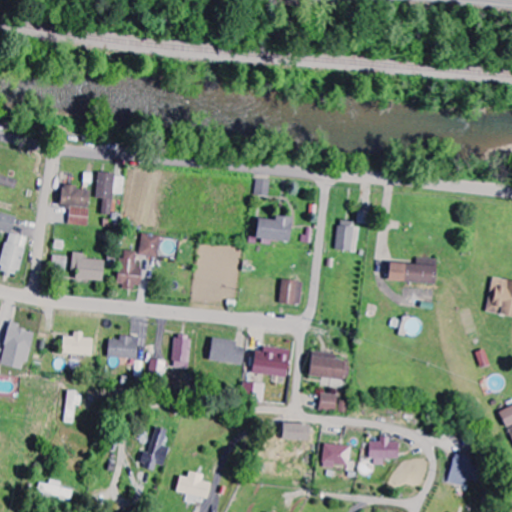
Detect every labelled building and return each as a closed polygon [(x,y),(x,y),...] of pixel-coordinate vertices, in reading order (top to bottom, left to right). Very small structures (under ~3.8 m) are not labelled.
[(0,184),(13,189),(16,181),(0,174),(0,184)] [(123,195),(124,175),(97,174),(96,199),(102,199),(101,215),(111,215),(112,194),(123,195)] [(267,197),(270,181),(256,179),(253,195),(267,197)] [(90,189),(62,186),(60,205),(88,208),(90,189)] [(89,209),(69,208),(68,224),(87,226),(89,209)] [(0,230),(12,233),(15,215),(0,213),(0,230)] [(288,241),(290,217),(273,216),(273,219),(255,219),(254,239),(288,241)] [(337,223),(336,250),(358,251),(358,223),(337,223)] [(1,273),(21,275),(26,236),(5,234),(1,273)] [(160,236),(141,234),(139,255),(158,257),(160,236)] [(135,251),(120,250),(119,287),(141,287),(141,268),(135,268),(135,251)] [(73,280),(103,281),(104,260),(84,259),(84,253),(74,253),(73,280)] [(67,270),(68,256),(53,256),(52,270),(67,270)] [(388,281),(435,283),(436,259),(416,258),(416,264),(388,263),(388,281)] [(511,316),(511,280),(492,278),(487,313),(511,316)] [(280,302),(301,305),(304,282),(282,279),(280,302)] [(401,333),(419,334),(419,317),(401,317),(401,333)] [(0,364),(25,370),(34,332),(19,329),(21,324),(11,322),(0,364)] [(62,354),(94,356),(95,339),(83,338),(83,335),(63,335),(62,354)] [(109,340),(109,358),(138,359),(139,337),(121,336),(120,340),(109,340)] [(175,336),(173,367),(190,368),(192,336),(175,336)] [(244,364),(245,347),(236,347),(237,340),(212,339),(210,362),(244,364)] [(262,352),(254,351),(252,373),(286,377),(290,350),(263,347),(262,352)] [(307,375),(343,381),(346,360),(335,359),(336,354),(311,350),(307,375)] [(477,352),(482,368),(490,365),(485,350),(477,352)] [(149,374),(165,378),(169,362),(153,358),(149,374)] [(243,401),(264,402),(265,383),(244,383),(243,401)] [(66,423),(76,423),(77,405),(80,405),(81,391),(67,390),(66,423)] [(319,410),(336,411),(337,394),(320,393),(319,410)] [(507,428),(511,425),(511,406),(500,412),(507,428)] [(282,440),(309,441),(309,424),(282,424),(282,440)] [(147,454),(152,456),(148,469),(154,472),(157,464),(163,466),(170,448),(162,445),(167,431),(156,427),(147,454)] [(398,459),(398,442),(390,442),(390,437),(380,437),(380,442),(370,442),(371,465),(384,465),(384,459),(398,459)] [(349,466),(350,446),(324,444),(322,468),(334,469),(334,465),(349,466)] [(473,459),(454,454),(447,482),(466,487),(473,459)] [(203,475),(188,472),(187,478),(179,476),(175,492),(187,494),(186,500),(206,505),(211,484),(202,482),(203,475)] [(73,499),(75,490),(61,488),(62,482),(51,480),(50,485),(40,483),(38,492),(73,499)]
